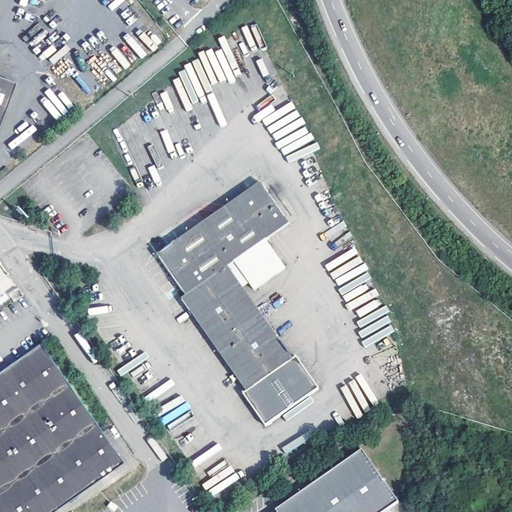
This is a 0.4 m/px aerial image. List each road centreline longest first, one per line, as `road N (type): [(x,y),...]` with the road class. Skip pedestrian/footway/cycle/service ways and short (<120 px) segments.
road 1 (motorway): [(328,0),(370,92),(418,159),(511,256)]
road 2 (unclassified): [(152,461),(0,240)]
